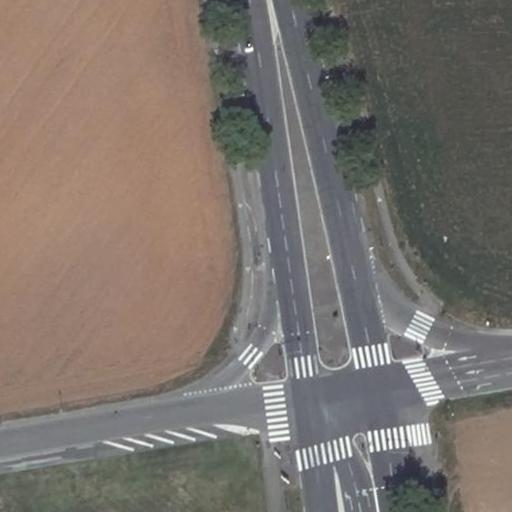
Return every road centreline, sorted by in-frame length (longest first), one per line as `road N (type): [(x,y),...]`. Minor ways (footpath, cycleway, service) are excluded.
road 1 (primary): [(243,0),(306,399)]
road 2 (primary): [(378,387),(289,0)]
road 3 (secondary): [(306,399),(0,442)]
road 4 (secondary): [(511,365),(378,387)]
road 5 (primary): [(379,511),(371,441),(378,387)]
